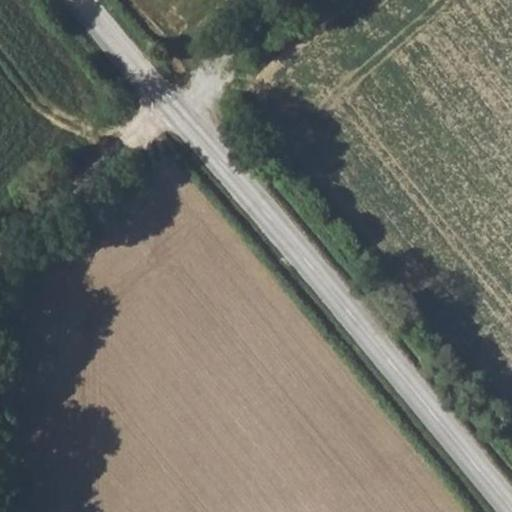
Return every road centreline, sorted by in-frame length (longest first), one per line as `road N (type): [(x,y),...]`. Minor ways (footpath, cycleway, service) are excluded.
road 1 (tertiary): [(85,0),(509,511)]
road 2 (track): [(300,0),(0,264)]
